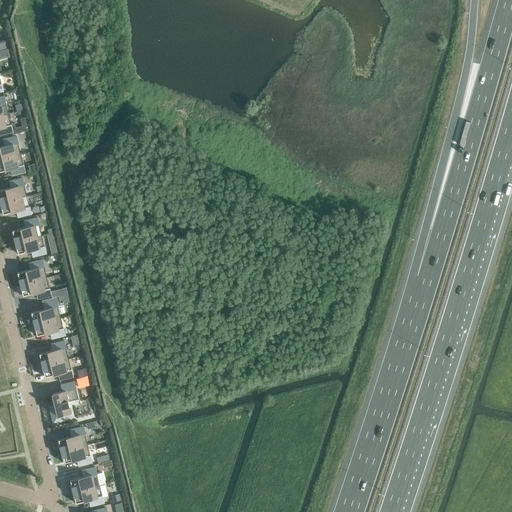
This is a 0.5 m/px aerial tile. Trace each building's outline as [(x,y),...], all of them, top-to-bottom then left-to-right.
[(10,125),(7,114),(0,115),(0,135),(12,132),(11,125),(10,125)] [(21,119),(22,125),(13,127),(15,133),(28,130),(26,118),(21,119)] [(3,139),(4,146),(0,146),(0,159),(20,154),(17,143),(18,143),(16,136),(3,139)] [(23,165),(20,154),(0,159),(0,171),(10,169),(12,175),(25,172),(23,165)] [(10,188),(0,190),(0,202),(26,196),(23,185),(24,185),(22,178),(9,181),(10,188)] [(26,196),(0,202),(0,203),(0,204),(0,212),(2,212),(3,214),(16,211),(18,217),(31,214),(29,207),(24,208),(22,197),(26,196)] [(41,235),(37,236),(34,226),(39,225),(37,217),(24,221),(25,227),(12,230),(15,242),(41,236),(41,235)] [(44,246),(43,246),(41,236),(15,242),(17,253),(31,250),(33,257),(46,254),(44,246)] [(30,269),(17,272),(20,284),(46,278),(43,267),(44,267),(42,259),(29,263),(30,269)] [(49,288),(46,278),(20,284),(20,286),(17,287),(19,294),(22,293),(23,295),(36,292),(38,299),(51,295),(49,288)] [(34,324),(60,317),(57,307),(58,306),(56,299),(43,302),(44,309),(31,312),(34,324)] [(34,324),(36,335),(50,332),(52,339),(65,335),(63,328),(62,328),(60,317),(34,324)] [(42,365),(68,359),(65,348),(66,348),(64,340),(51,344),(52,350),(39,354),(42,365)] [(68,359),(42,365),(44,377),(58,373),(60,380),(73,377),(71,369),(70,369),(68,359)] [(79,377),(87,375),(85,368),(77,370),(79,377)] [(53,423),(72,418),(70,413),(71,412),(68,401),(78,398),(75,389),(76,389),(74,381),(61,384),(62,391),(52,394),(57,415),(53,423)] [(61,451),(87,445),(84,434),(85,434),(83,426),(70,430),(71,436),(58,439),(61,451)] [(77,459),(78,466),(92,463),(90,455),(89,455),(87,445),(61,451),(63,462),(77,459)] [(83,476),(70,480),(72,491),(99,485),(96,474),(97,474),(95,467),(81,470),(83,476)] [(99,485),(72,491),(75,503),(89,499),(90,506),(104,503),(102,496),(97,497),(95,486),(99,485)] [(121,503),(114,505),(116,511),(123,509),(121,503)]
